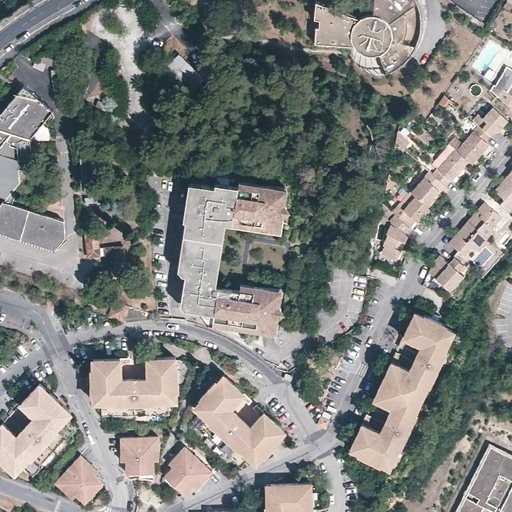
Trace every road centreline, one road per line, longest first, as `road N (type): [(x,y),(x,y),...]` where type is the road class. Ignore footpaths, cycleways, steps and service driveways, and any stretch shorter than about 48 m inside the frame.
road 1 (residential): [(322,444),(401,286),(511,150)]
road 2 (residential): [(55,347),(138,326),(209,337),(249,360),(322,444)]
road 3 (residential): [(55,347),(120,492),(119,511)]
road 4 (residential): [(181,511),(322,444)]
